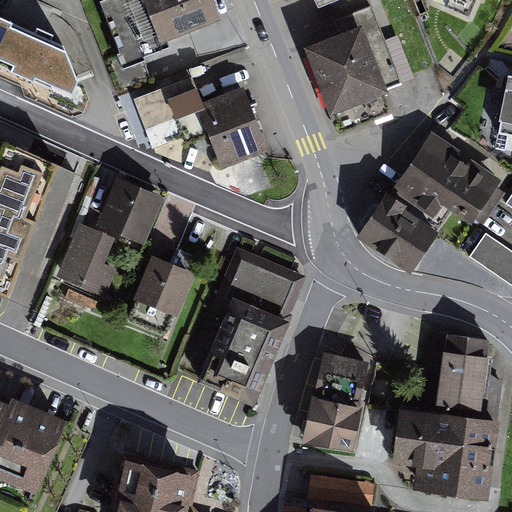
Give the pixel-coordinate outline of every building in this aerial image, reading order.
[(214,0),(101,0),(125,57),(170,38),(167,31),(218,10),(214,0)] [(431,0),(437,13),(473,28),(484,0),(431,0)] [(362,18),(307,39),(333,109),(389,88),(362,18)] [(71,52),(0,19),(0,65),(85,103),(89,94),(71,52)] [(191,73),(131,95),(151,148),(204,129),(219,167),(268,149),(243,82),(201,98),(191,73)] [(511,74),(508,74),(497,133),(511,136),(511,74)] [(0,148),(0,160),(2,162),(0,167),(0,289),(8,293),(19,267),(36,274),(78,171),(3,141),(0,148)] [(433,147),(399,200),(438,225),(444,216),(476,236),(504,192),(433,147)] [(119,189),(103,233),(149,250),(166,207),(119,189)] [(390,203),(360,247),(415,285),(445,241),(390,203)] [(111,257),(81,244),(60,295),(104,314),(118,281),(104,275),(111,257)] [(511,259),(492,246),(476,269),(511,293),(511,259)] [(301,285),(236,257),(215,309),(230,315),(198,391),(257,415),(292,330),(284,326),(301,285)] [(197,286),(159,270),(142,310),(181,326),(197,286)] [(492,337),(445,331),(435,409),(399,404),(392,460),(418,464),(415,489),(489,499),(500,419),(498,418),(502,385),(486,382),(492,337)] [(371,370),(324,363),(311,450),(359,457),(371,370)] [(0,473),(35,488),(66,414),(12,392),(8,401),(0,397),(0,473)] [(218,511),(219,508),(192,502),(201,460),(123,443),(107,511),(218,511)]
